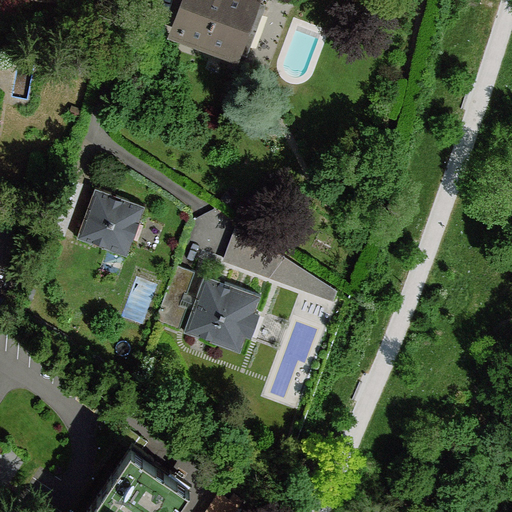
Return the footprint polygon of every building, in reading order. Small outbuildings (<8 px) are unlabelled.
[(107,0),(72,0),(71,4),(103,14),(107,0)] [(191,0),(181,30),(233,51),(245,18),(251,0),(191,0)] [(266,5),(253,0),(251,0),(245,18),(259,23),(266,5)] [(125,254),(144,206),(96,188),(77,236),(125,254)] [(0,233),(0,264),(13,269),(28,224),(0,215),(0,227),(2,228),(1,234),(0,233)] [(262,240),(235,227),(222,254),(250,266),(262,240)] [(188,293),(196,270),(177,263),(156,320),(180,329),(188,307),(181,304),(186,292),(188,293)] [(261,295),(205,274),(185,330),(241,351),(261,295)] [(171,511),(192,480),(136,439),(85,511),(171,511)]
